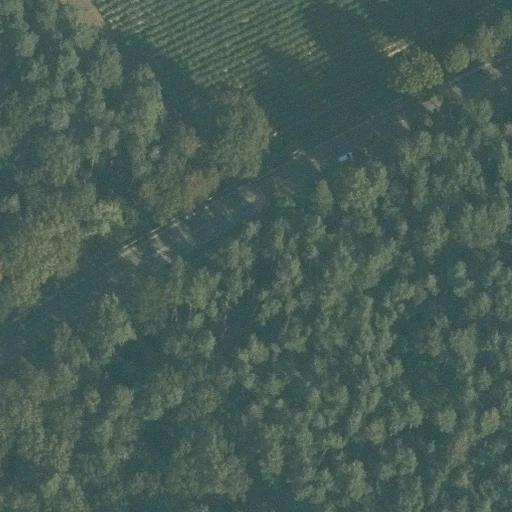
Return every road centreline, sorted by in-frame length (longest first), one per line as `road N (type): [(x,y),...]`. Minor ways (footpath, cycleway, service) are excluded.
road 1 (secondary): [(0,348),(104,283),(511,73)]
road 2 (track): [(269,511),(104,283)]
road 3 (track): [(0,121),(104,283)]
